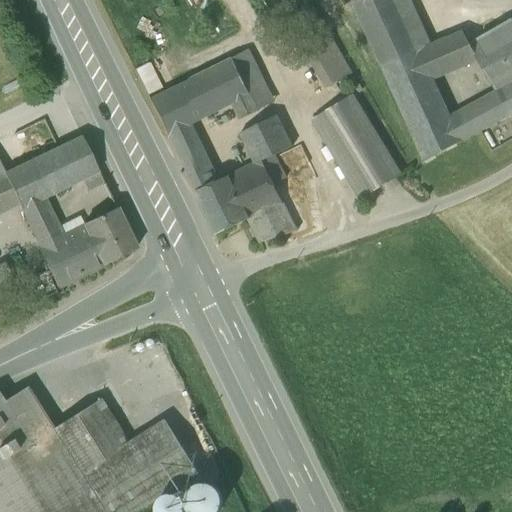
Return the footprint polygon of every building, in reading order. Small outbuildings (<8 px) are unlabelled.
[(396,98),(434,82),(433,79),(446,73),(434,45),(431,46),(410,0),(355,0),(352,1),(396,98)] [(477,61),(478,62),(504,47),(511,59),(511,21),(470,46),(478,60),(477,61)] [(462,67),(477,61),(478,60),(470,46),(463,32),(447,40),(462,67)] [(325,88),(353,76),(339,42),(310,54),(325,88)] [(450,118),(462,141),(511,114),(511,59),(504,47),(478,62),(496,93),(450,118)] [(148,99),(177,158),(197,148),(187,127),(233,105),(240,121),(274,104),(248,51),(148,99)] [(396,98),(424,163),(462,141),(450,118),(434,82),(396,98)] [(353,97),(317,121),(360,198),(399,176),(353,97)] [(255,164),(227,178),(248,220),(260,243),(297,232),(271,179),(284,173),(275,155),(292,147),(277,116),(240,134),(255,164)] [(45,120),(0,138),(0,151),(7,169),(57,148),(45,120)] [(82,180),(98,173),(80,138),(52,151),(69,187),(82,180)] [(69,187),(52,151),(4,175),(17,203),(40,249),(63,237),(44,199),(69,187)] [(216,236),(248,220),(227,178),(215,183),(204,160),(183,171),(216,236)] [(98,173),(82,180),(88,192),(103,185),(98,173)] [(4,175),(0,176),(0,211),(17,203),(4,175)] [(84,227),(103,265),(103,266),(136,250),(115,209),(83,225),(84,227)] [(103,265),(84,227),(63,237),(40,249),(59,287),(103,265)] [(0,267),(0,289),(12,282),(3,266),(0,267)] [(57,297),(45,273),(18,286),(30,310),(57,297)] [(138,355),(164,347),(161,337),(135,345),(138,355)] [(0,511),(105,511),(81,474),(53,429),(27,388),(3,403),(0,398),(0,511)] [(53,429),(81,474),(124,446),(95,403),(53,429)] [(125,449),(124,446),(81,474),(105,511),(137,511),(198,473),(167,422),(125,449)]
